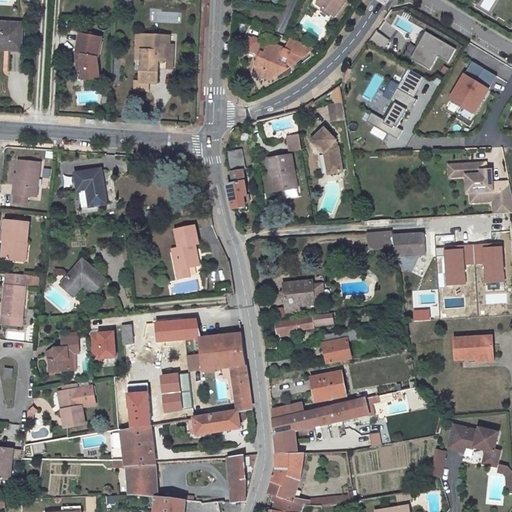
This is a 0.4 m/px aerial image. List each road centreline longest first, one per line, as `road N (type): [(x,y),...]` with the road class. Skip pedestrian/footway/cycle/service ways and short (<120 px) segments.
road 1 (secondary): [(248,511),(265,447),(213,142)]
road 2 (unclassified): [(213,142),(0,128)]
road 3 (unclassified): [(377,0),(348,47),(286,98),(214,115)]
